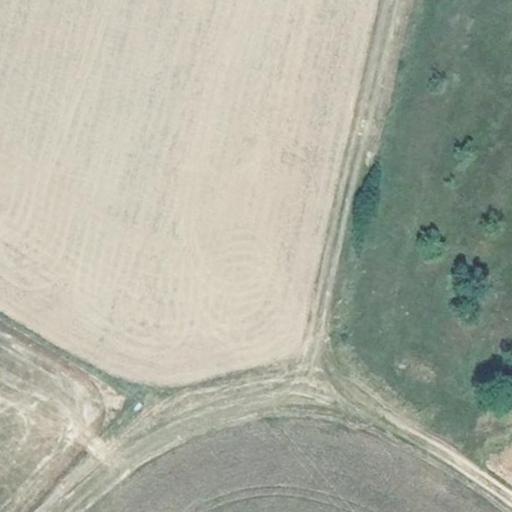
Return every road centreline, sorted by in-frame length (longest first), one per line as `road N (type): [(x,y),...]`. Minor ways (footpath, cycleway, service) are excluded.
road 1 (track): [(511,499),(364,402),(324,346),(394,0)]
road 2 (track): [(56,511),(93,477),(170,429),(299,390),(324,346)]
